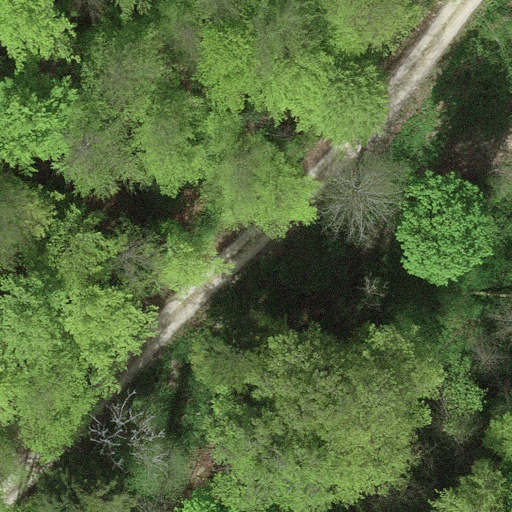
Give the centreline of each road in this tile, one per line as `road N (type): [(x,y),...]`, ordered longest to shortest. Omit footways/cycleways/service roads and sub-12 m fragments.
road 1 (track): [(0,503),(154,331),(313,173),(455,0)]
road 2 (track): [(302,511),(511,263)]
